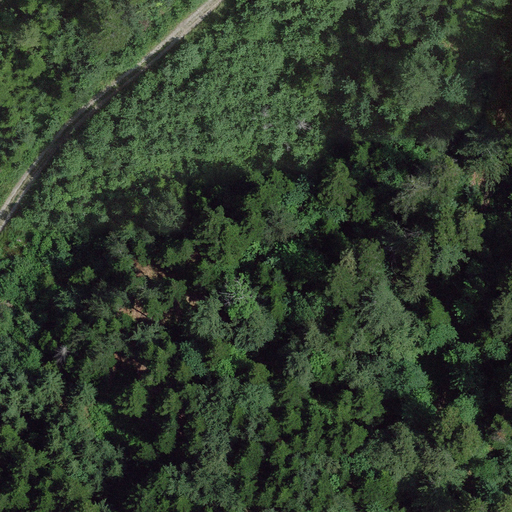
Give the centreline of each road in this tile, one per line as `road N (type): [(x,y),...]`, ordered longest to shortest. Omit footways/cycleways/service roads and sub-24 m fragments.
road 1 (track): [(212,0),(84,108),(0,220)]
road 2 (track): [(445,352),(417,511)]
